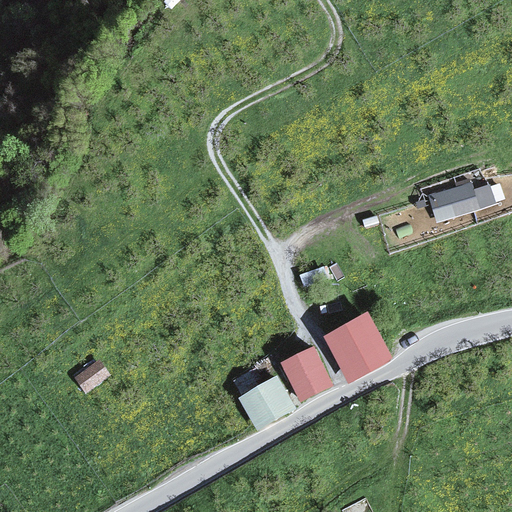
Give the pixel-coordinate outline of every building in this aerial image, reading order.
[(479,184),(430,199),(438,226),(487,212),(479,184)] [(369,321),(332,343),(351,376),(388,354),(369,321)] [(312,353),(283,369),(303,404),(332,388),(312,353)] [(101,365),(77,381),(90,401),(114,384),(101,365)] [(278,378),(240,401),(258,432),(296,409),(278,378)] [(347,510),(347,511),(375,511),(369,499),(347,510)]
